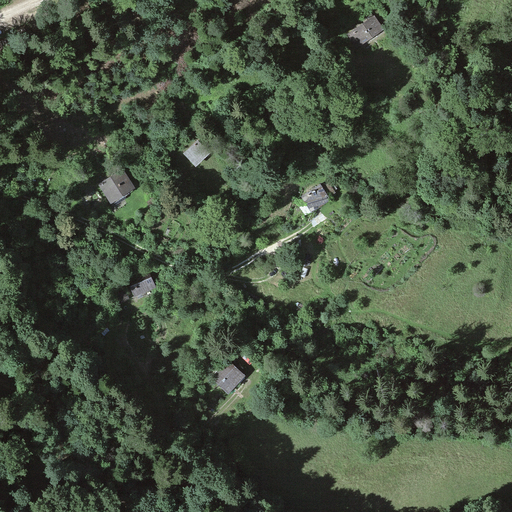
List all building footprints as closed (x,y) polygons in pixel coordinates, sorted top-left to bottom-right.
[(381,31),(373,18),(348,35),(356,48),(381,31)] [(209,154),(198,143),(186,154),(198,166),(209,154)] [(133,189),(122,172),(102,185),(113,202),(133,189)] [(327,201),(320,188),(302,198),(310,211),(327,201)] [(156,289),(152,279),(132,288),(136,297),(156,289)] [(244,377),(229,364),(215,379),(229,392),(244,377)]
